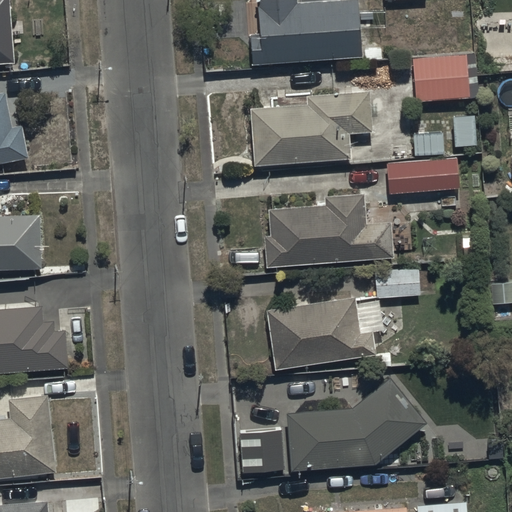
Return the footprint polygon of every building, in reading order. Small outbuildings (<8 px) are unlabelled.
[(0,0),(0,61),(14,60),(9,0),(0,0)] [(296,0),(257,0),(260,31),(250,32),(253,62),(362,54),(358,0),(299,0),(297,0),(296,0)] [(511,27),(488,27),(490,61),(511,60),(511,27)] [(467,52),(412,56),(416,99),(470,95),(467,52)] [(12,124),(6,88),(0,89),(0,159),(28,155),(22,123),(12,124)] [(369,89),(307,93),(307,102),(251,106),(255,164),(352,157),(350,132),(372,131),(369,89)] [(457,155),(386,160),(389,192),(460,186),(457,155)] [(326,203),(269,208),(271,233),(265,234),(267,266),(394,256),(391,219),(366,221),(364,191),(325,194),(326,203)] [(0,267),(41,266),(40,213),(0,213),(0,267)] [(418,263),(374,267),(377,296),(420,292),(418,263)] [(493,302),(511,300),(511,280),(491,282),(493,302)] [(356,294),(267,307),(276,367),(364,354),(356,294)] [(0,370),(67,366),(64,328),(55,329),(54,320),(44,320),(42,304),(0,307),(0,370)] [(353,406),(287,411),(291,469),(376,463),(430,421),(393,375),(353,406)] [(10,416),(0,417),(0,475),(56,470),(47,392),(7,397),(10,416)] [(48,511),(47,498),(0,502),(0,511),(48,511)] [(467,511),(466,500),(418,504),(418,511),(467,511)]
